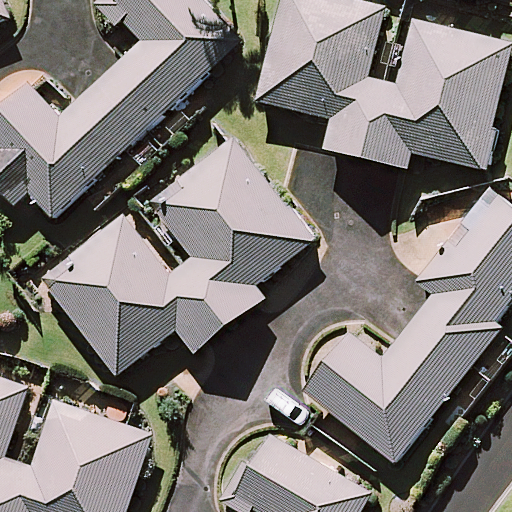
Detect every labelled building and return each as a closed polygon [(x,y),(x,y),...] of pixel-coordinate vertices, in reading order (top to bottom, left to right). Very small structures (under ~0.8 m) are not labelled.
[(204,0),(118,0),(102,15),(116,29),(126,21),(147,43),(65,119),(34,85),(0,116),(0,157),(56,218),(245,43),(204,0)] [(0,0),(0,26),(16,19),(7,0),(0,0)] [(388,9),(348,0),(285,0),(263,103),(335,118),(328,150),(412,168),(415,154),(489,170),(511,65),(511,45),(415,24),(401,87),(372,81),(388,9)] [(316,242),(236,141),(156,204),(198,258),(179,273),(129,211),(45,277),(122,375),(180,330),(199,353),(268,298),(259,287),(316,242)] [(511,304),(511,207),(494,193),(425,281),(441,293),(387,362),(352,335),(308,392),(399,463),(506,328),(499,322),(511,304)] [(9,460),(35,378),(0,376),(0,511),(131,511),(156,436),(56,405),(36,468),(9,460)] [(365,511),(375,497),(271,437),(236,497),(262,511),(365,511)]
